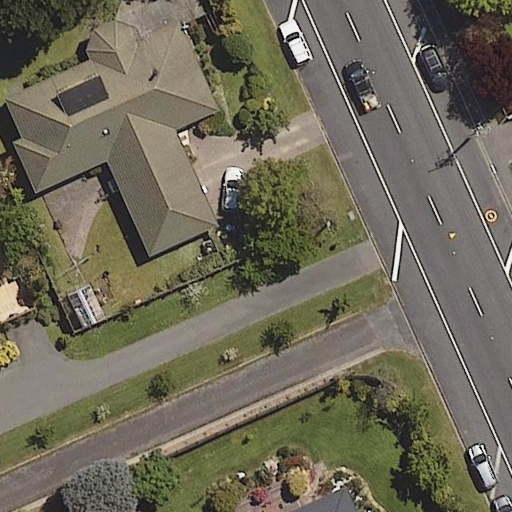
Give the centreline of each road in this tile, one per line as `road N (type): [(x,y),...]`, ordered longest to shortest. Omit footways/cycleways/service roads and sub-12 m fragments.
road 1 (unknown): [(464,275),(0,494)]
road 2 (tertiary): [(342,0),(511,382)]
